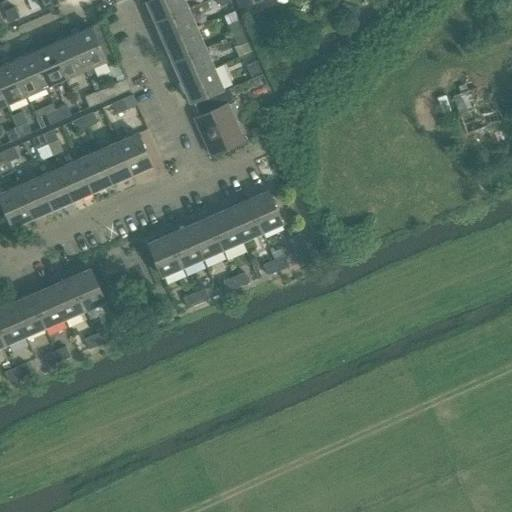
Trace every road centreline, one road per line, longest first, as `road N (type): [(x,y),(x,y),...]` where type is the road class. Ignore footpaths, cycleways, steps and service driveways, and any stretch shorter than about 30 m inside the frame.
road 1 (track): [(200,511),(511,371)]
road 2 (residential): [(0,263),(198,176)]
road 3 (residential): [(198,176),(121,0)]
